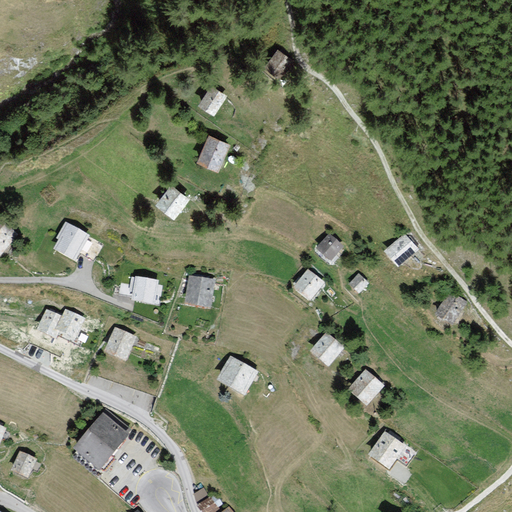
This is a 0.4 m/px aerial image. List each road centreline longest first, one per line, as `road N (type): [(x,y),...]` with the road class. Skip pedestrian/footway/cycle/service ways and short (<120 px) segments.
road 1 (track): [(511,347),(413,227),(375,147),(333,91),(300,67),(285,0)]
road 2 (residential): [(194,511),(162,434),(0,348)]
